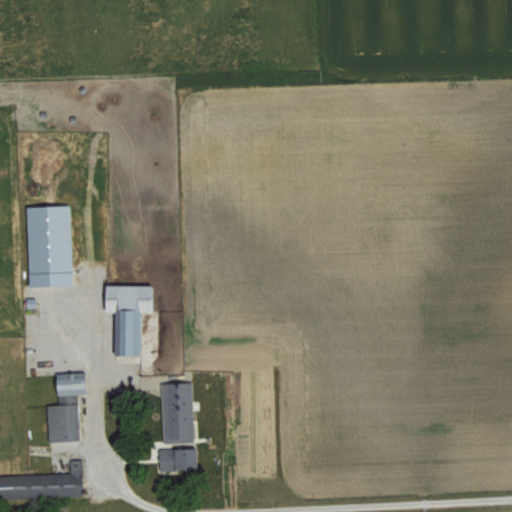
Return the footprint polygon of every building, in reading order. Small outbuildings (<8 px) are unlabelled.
[(78,284),(76,204),(31,205),(34,286),(78,284)] [(114,284),(114,311),(122,311),(122,354),(147,354),(147,311),(161,311),(161,284),(114,284)] [(50,404),(53,441),(85,439),(82,394),(95,393),(93,370),(61,373),(63,403),(50,404)] [(166,382),(168,443),(199,442),(197,381),(166,382)] [(205,469),(205,447),(164,448),(164,471),(205,469)] [(0,475),(0,498),(88,494),(86,458),(72,459),(73,472),(0,475)]
